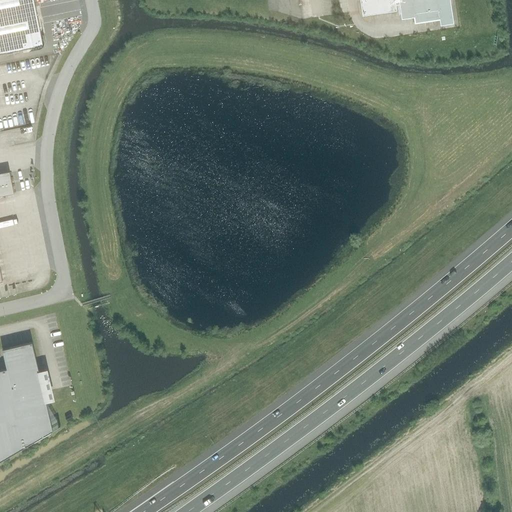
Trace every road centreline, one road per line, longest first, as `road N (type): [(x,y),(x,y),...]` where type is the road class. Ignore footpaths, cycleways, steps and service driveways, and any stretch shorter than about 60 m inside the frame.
road 1 (motorway): [(511,227),(245,441),(143,511)]
road 2 (motorway): [(189,511),(511,261)]
road 3 (unclassified): [(91,0),(94,22),(58,95),(48,136),(63,291),(0,308)]
